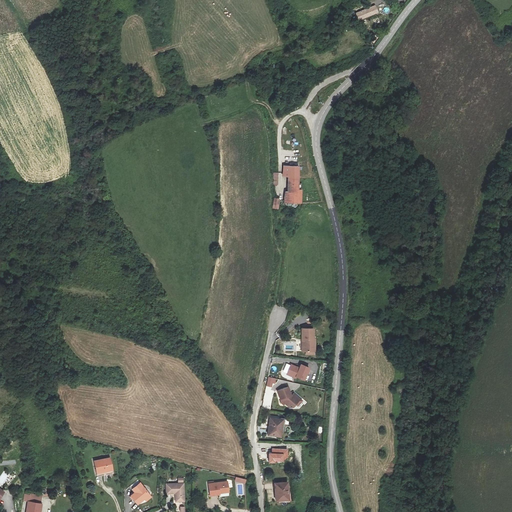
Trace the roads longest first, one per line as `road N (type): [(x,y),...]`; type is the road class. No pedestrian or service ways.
road 1 (tertiary): [(340,511),(330,459),(343,273),(316,131),(336,94),(416,0)]
road 2 (track): [(252,436),(143,268),(104,197),(58,76),(11,0)]
road 3 (unclassified): [(274,312),(252,436)]
